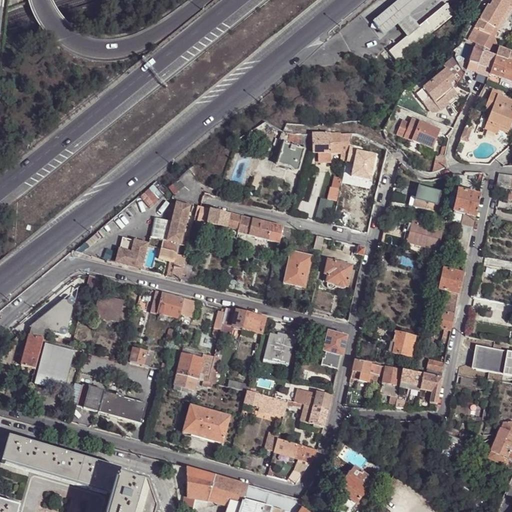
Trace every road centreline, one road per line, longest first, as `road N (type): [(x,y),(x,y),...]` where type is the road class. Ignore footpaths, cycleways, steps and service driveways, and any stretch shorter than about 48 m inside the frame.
road 1 (trunk): [(0,281),(355,0)]
road 2 (unclassified): [(0,410),(299,491),(335,412)]
road 3 (unclassified): [(0,326),(79,265),(354,331)]
road 4 (unclassified): [(335,412),(442,415),(493,169)]
road 5 (trunk): [(241,0),(0,195)]
road 6 (trunk): [(196,0),(148,36),(103,47),(64,35),(36,0)]
road 7 (residential): [(202,201),(373,244)]
